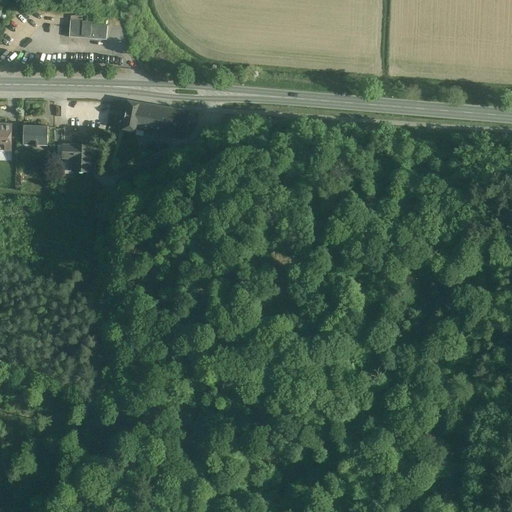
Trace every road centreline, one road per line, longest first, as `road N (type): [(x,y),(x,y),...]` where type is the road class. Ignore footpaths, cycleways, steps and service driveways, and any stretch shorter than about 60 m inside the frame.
road 1 (track): [(190,511),(100,458),(107,400),(99,188),(231,110)]
road 2 (primary): [(511,117),(0,84)]
